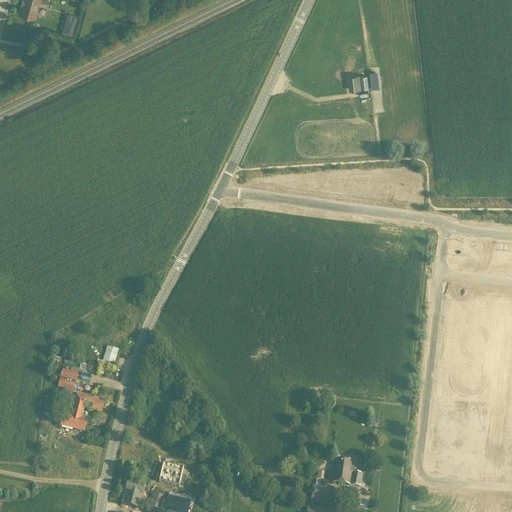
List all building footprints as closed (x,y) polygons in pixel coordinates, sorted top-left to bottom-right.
[(21,0),(18,13),(35,17),(39,2),(46,3),(47,0),(21,0)] [(74,34),(78,15),(66,12),(62,31),(74,34)] [(377,72),(370,73),(371,88),(378,87),(377,72)] [(368,87),(367,78),(360,79),(360,75),(347,77),(349,91),(361,89),(361,88),(368,87)] [(450,302),(449,314),(471,317),(473,305),(478,306),(479,299),(466,298),(465,304),(450,302)] [(449,314),(447,326),(470,329),(471,317),(449,314)] [(447,326),(446,338),(469,341),(470,329),(447,326)] [(469,341),(446,338),(445,351),(460,352),(459,358),(472,359),(473,353),(467,352),(469,341)] [(104,362),(116,364),(119,348),(107,346),(104,362)] [(444,365),(443,378),(449,379),(464,380),(465,372),(471,373),(473,361),(459,360),(458,367),(452,366),(444,365)] [(96,365),(89,363),(86,372),(94,375),(96,365)] [(73,392),(79,370),(63,367),(58,388),(73,392)] [(443,378),(441,391),(449,392),(455,393),(454,399),(468,401),(470,389),(464,389),(464,380),(449,379),(443,378)] [(96,402),(97,399),(78,395),(72,417),(63,415),(61,426),(84,432),(87,421),(81,419),(84,409),(101,413),(104,404),(96,402)] [(56,399),(44,398),(43,415),(55,416),(56,399)] [(175,462),(166,460),(165,465),(162,465),(158,483),(179,488),(183,470),(174,467),(175,462)] [(335,460),(331,483),(361,488),(362,474),(353,473),(354,463),(335,460)] [(145,486),(128,482),(122,505),(139,509),(145,486)] [(328,505),(330,505),(333,488),(313,485),(311,502),(328,505)] [(157,511),(159,508),(163,497),(163,496),(154,493),(147,511),(157,511)] [(416,494),(414,511),(433,511),(432,511),(433,496),(416,494)] [(475,511),(476,503),(469,502),(469,500),(464,500),(464,498),(463,498),(463,496),(455,495),(455,497),(453,497),(453,504),(451,504),(450,511),(475,511)] [(186,511),(189,503),(171,499),(167,511),(186,511)] [(511,511),(511,510),(506,510),(506,504),(486,503),(486,505),(484,505),(483,511),(511,511)]
